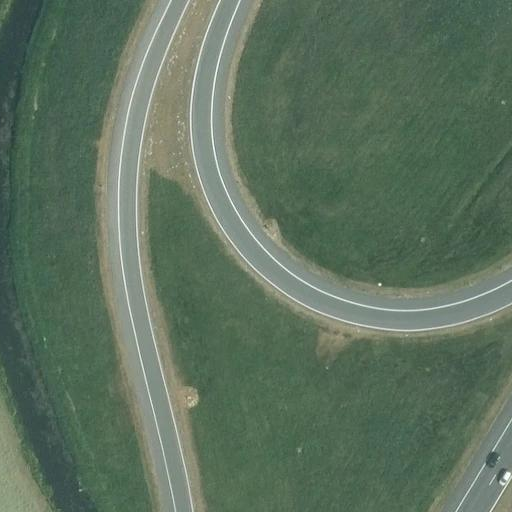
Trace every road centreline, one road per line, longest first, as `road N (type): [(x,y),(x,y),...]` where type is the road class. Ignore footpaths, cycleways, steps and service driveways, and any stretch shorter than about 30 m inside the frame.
road 1 (motorway): [(511,288),(451,312),(362,315),(297,291),(245,243),(219,205),(199,137),(212,50),(231,0)]
road 2 (motorway): [(178,0),(131,106),(119,165),(130,311),(174,511)]
